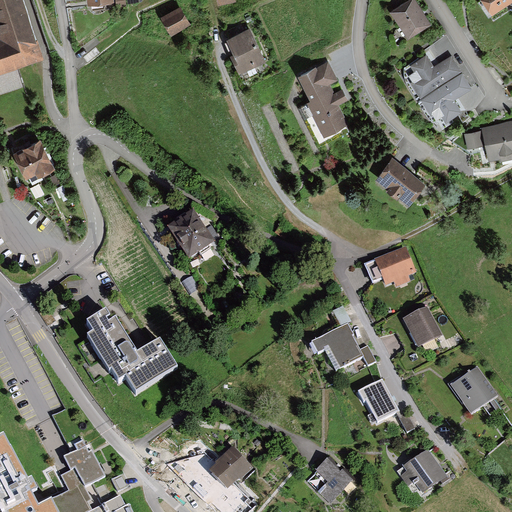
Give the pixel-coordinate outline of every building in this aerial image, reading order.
[(0,0),(0,68),(43,56),(21,0),(0,0)] [(188,0),(185,0),(167,9),(175,26),(196,15),(188,0)] [(420,0),(399,0),(392,5),(409,34),(433,20),(420,0)] [(256,21),(230,31),(245,68),(271,58),(256,21)] [(454,51),(437,61),(428,48),(413,57),(415,61),(412,63),(414,66),(408,70),(421,90),(463,64),(454,51)] [(339,71),(330,54),(299,70),(312,95),(306,98),(325,133),(353,118),(344,101),(352,96),(344,80),(336,84),(331,75),(339,71)] [(472,81),(464,68),(422,95),(433,113),(438,110),(440,113),(444,111),(447,115),(460,107),(452,95),(472,81)] [(511,145),(511,115),(484,119),(485,124),(469,127),(471,143),(488,140),(490,148),(511,145)] [(43,143),(20,155),(31,177),(39,173),(41,177),(57,170),(43,143)] [(423,182),(392,159),(378,177),(409,200),(423,182)] [(193,215),(171,229),(190,258),(212,243),(193,215)] [(407,251),(381,262),(391,284),(417,273),(407,251)] [(335,310),(341,326),(351,321),(345,306),(335,310)] [(427,309),(405,322),(420,350),(443,337),(427,309)] [(89,337),(83,341),(95,360),(86,365),(95,380),(106,373),(109,377),(111,376),(118,387),(125,383),(135,399),(179,371),(160,340),(137,355),(115,320),(112,322),(106,312),(83,327),(89,337)] [(350,327),(320,345),(326,355),(332,351),(345,372),(364,361),(369,368),(376,364),(368,350),(365,351),(350,327)] [(495,396),(477,371),(454,387),(473,412),(495,396)] [(375,385),(361,392),(379,423),(397,413),(390,400),(385,403),(375,385)] [(411,415),(403,417),(406,432),(414,430),(411,415)] [(4,436),(0,438),(0,511),(57,511),(52,503),(41,509),(4,436)] [(76,450),(63,456),(71,474),(75,474),(84,492),(110,479),(93,448),(89,450),(83,440),(74,445),(76,450)] [(232,451),(214,469),(231,485),(249,468),(232,451)] [(429,453),(410,467),(431,494),(450,479),(429,453)] [(351,483),(328,462),(318,473),(330,484),(320,495),(331,505),(351,483)] [(214,469),(195,486),(212,503),(231,485),(214,469)] [(199,511),(203,511),(212,503),(195,486),(182,472),(171,482),(199,511)] [(119,491),(130,485),(124,473),(113,479),(119,491)] [(72,478),(64,481),(71,493),(57,501),(62,511),(84,511),(89,510),(72,478)] [(134,511),(125,496),(92,511),(134,511)]
